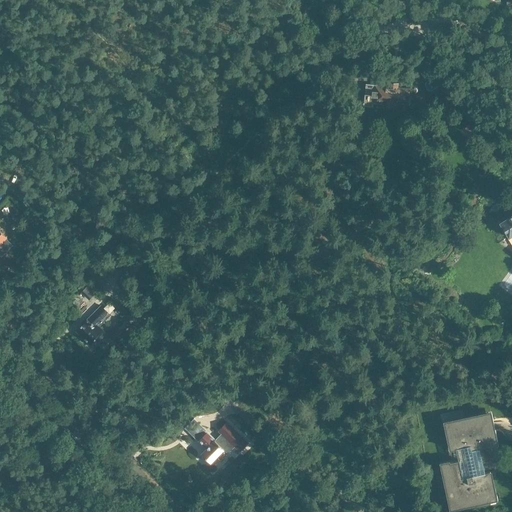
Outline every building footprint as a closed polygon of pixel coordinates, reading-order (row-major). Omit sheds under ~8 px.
[(421,90),(428,98),(442,85),(434,78),(421,90)] [(397,84),(389,83),(389,88),(376,86),(374,102),(383,103),(383,107),(396,108),(396,104),(409,106),(410,90),(397,89),(397,84)] [(511,214),(500,222),(509,236),(511,233),(511,214)] [(76,330),(91,345),(104,332),(98,325),(105,318),(97,310),(76,330)] [(117,341),(122,337),(130,329),(122,321),(109,333),(117,341)] [(500,338),(497,344),(503,346),(506,341),(500,338)] [(451,466),(443,468),(450,501),(453,500),(455,509),(488,501),(488,498),(496,496),(490,472),(486,473),(483,460),(491,458),(491,455),(496,454),(491,431),(494,430),(493,426),(491,417),(488,417),(487,412),(454,420),(454,423),(446,425),(451,449),(456,448),(459,461),(451,463),(450,463),(451,466)] [(217,457),(221,461),(228,453),(224,450),(231,443),(222,434),(215,441),(207,432),(199,440),(207,448),(201,454),(211,463),(217,457)]
